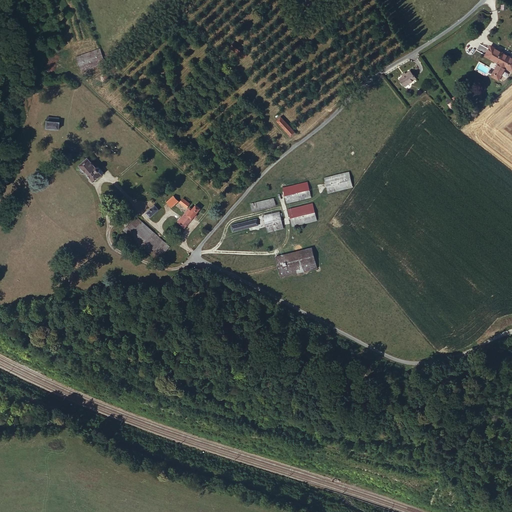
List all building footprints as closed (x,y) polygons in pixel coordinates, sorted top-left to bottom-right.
[(251,48),(235,38),(232,43),(247,53),(251,48)] [(498,62),(492,73),(499,78),(505,65),(510,68),(511,63),(511,57),(490,45),(485,54),(498,62)] [(85,69),(109,60),(104,47),(80,55),(85,69)] [(414,77),(408,69),(397,77),(401,83),(405,81),(405,82),(414,77)] [(284,114),(280,117),(294,133),(298,129),(284,114)] [(63,119),(62,119),(52,118),(50,118),(50,126),(63,127),(63,119)] [(342,152),(346,156),(354,149),(349,145),(342,152)] [(100,165),(91,156),(84,163),(98,178),(104,173),(105,174),(107,173),(108,171),(102,163),(100,165)] [(350,186),(346,171),(323,176),(326,191),(350,186)] [(284,201),(310,196),(306,181),(281,186),(284,201)] [(182,199),(176,194),(170,200),(175,205),(182,199)] [(194,202),(187,196),(185,200),(191,205),(194,202)] [(251,210),(273,204),(271,197),(249,202),(251,210)] [(189,226),(204,206),(200,202),(196,206),(194,205),(184,218),(186,220),(185,222),(189,226)] [(290,224),(315,218),(311,202),(287,208),(290,224)] [(149,212),(150,213),(153,216),(161,208),(158,204),(149,212)] [(266,230),(281,226),(277,210),(262,214),(266,230)] [(161,261),(165,256),(147,243),(143,240),(141,236),(142,228),(141,225),(145,221),(138,216),(126,230),(161,261)] [(230,227),(230,230),(257,223),(255,217),(230,224),(231,227),(230,227)] [(150,226),(145,221),(141,225),(142,228),(143,230),(146,230),(149,229),(150,228),(150,226)] [(147,243),(165,256),(171,249),(155,234),(157,232),(150,226),(150,228),(149,229),(146,230),(143,230),(142,228),(141,236),(143,240),(147,243)] [(155,234),(171,249),(174,245),(158,231),(157,232),(155,234)] [(287,255),(289,260),(313,255),(311,249),(287,255)] [(287,255),(275,258),(279,275),(291,272),(289,260),(287,255)] [(289,260),(291,272),(316,266),(313,255),(289,260)]
